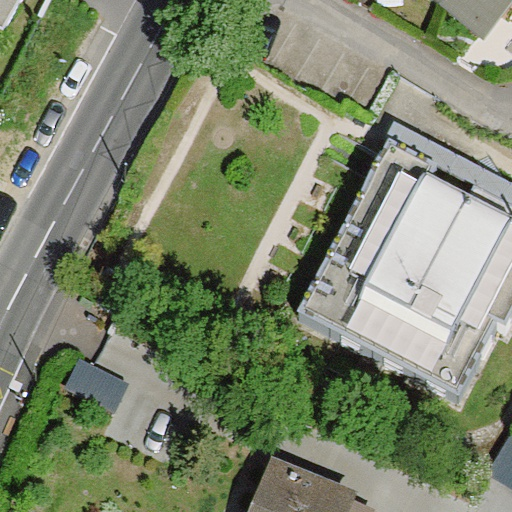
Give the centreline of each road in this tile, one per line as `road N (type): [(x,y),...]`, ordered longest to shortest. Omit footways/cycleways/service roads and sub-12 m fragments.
road 1 (secondary): [(0,330),(178,0)]
road 2 (residential): [(315,0),(511,114)]
